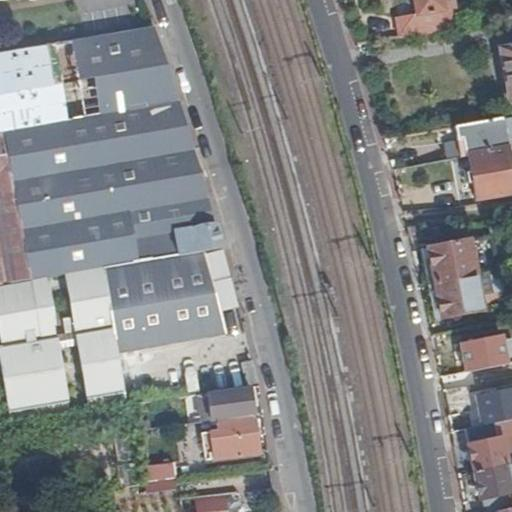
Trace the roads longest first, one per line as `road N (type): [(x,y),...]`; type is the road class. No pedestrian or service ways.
road 1 (residential): [(164,0),(260,302),(304,511)]
road 2 (residential): [(440,511),(389,267),(314,0)]
